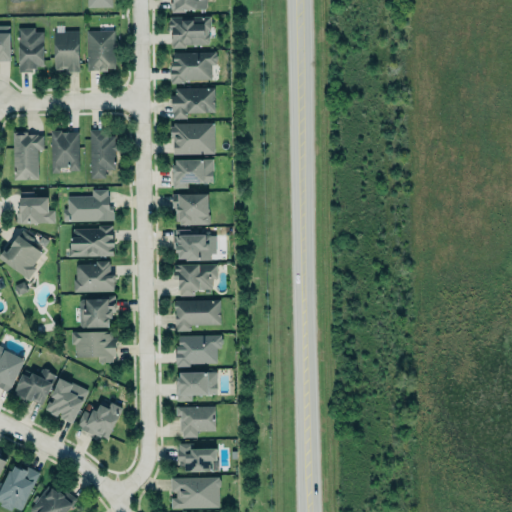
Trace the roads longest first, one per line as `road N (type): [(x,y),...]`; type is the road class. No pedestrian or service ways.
road 1 (primary): [(310,511),(300,0)]
road 2 (residential): [(139,0),(149,446),(145,470),(117,496)]
road 3 (residential): [(0,100),(142,99)]
road 4 (residential): [(117,496),(61,450),(0,420)]
